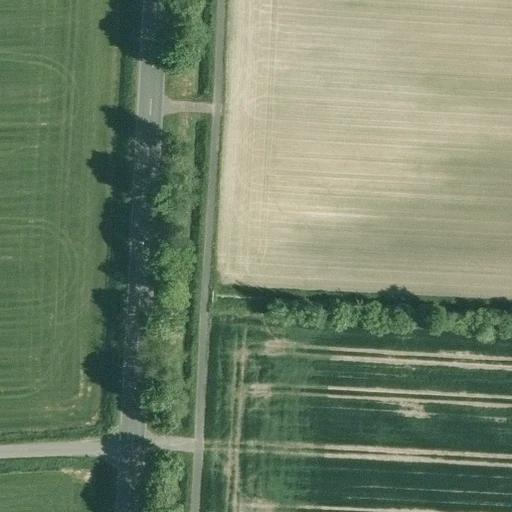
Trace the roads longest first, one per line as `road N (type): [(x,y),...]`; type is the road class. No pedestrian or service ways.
road 1 (tertiary): [(152,0),(128,448)]
road 2 (unclassified): [(0,454),(128,448)]
